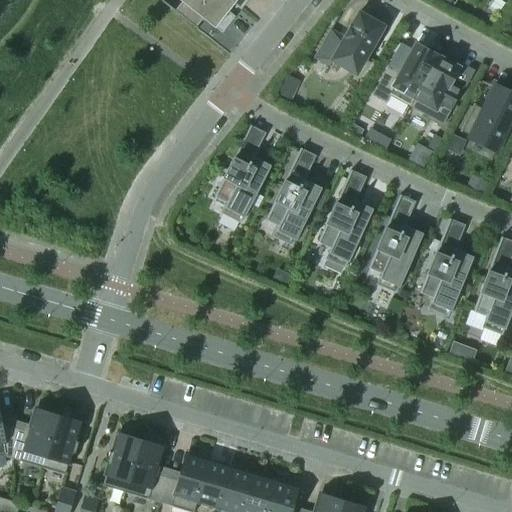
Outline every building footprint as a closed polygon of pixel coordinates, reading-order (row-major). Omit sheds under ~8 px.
[(227,12),(233,5),(240,10),(227,0),(182,0),(173,12),(194,29),(202,19),(221,34),(234,17),(227,12)] [(247,0),(227,0),(240,10),(247,0)] [(331,61),(355,75),(382,27),(378,24),(381,18),(366,9),(362,16),(358,13),(349,29),(348,28),(343,38),(330,30),(314,59),(328,67),(331,61)] [(389,96),(409,107),(438,53),(427,47),(425,51),(415,45),(398,76),(386,69),(372,95),(386,103),(389,96)] [(452,105),(441,99),(457,68),(447,63),(447,62),(437,57),(439,53),(438,53),(409,107),(428,117),(427,119),(441,126),(452,105)] [(459,132),(495,150),(511,114),(511,97),(494,88),(483,109),(473,104),(459,132)] [(239,224),(267,171),(249,162),(253,154),(240,148),(251,127),(249,126),(213,197),(214,198),(215,196),(226,202),(223,207),(225,208),(222,213),(238,222),(238,223),(239,224)] [(291,247),(317,193),(299,184),(308,166),(296,160),(301,150),(299,149),(264,220),(266,221),(266,220),(277,225),(275,231),(276,231),(274,237),(290,245),(290,246),(291,247)] [(344,269),(369,215),(351,206),(363,178),(351,173),(351,171),(350,171),(316,243),(318,243),(319,242),(330,247),(327,253),(328,254),(326,259),(343,267),(342,268),(344,269)] [(395,294),(419,239),(400,231),(408,212),(396,207),(400,196),(399,196),(367,268),(369,269),(369,268),(380,273),(378,278),(379,279),(377,284),(394,292),(394,293),(395,294)] [(447,318),(469,262),(451,255),(454,247),(441,242),(450,220),(448,219),(418,293),(420,294),(420,292),(432,297),(429,303),(431,303),(429,309),(446,316),(445,317),(447,318)] [(501,336),(511,306),(511,276),(503,273),(506,265),(493,260),(502,238),(500,238),(472,312),(473,312),(474,311),(485,315),(483,321),(484,322),(482,327),(500,334),(499,335),(501,336)] [(12,460),(42,468),(57,417),(35,410),(29,430),(15,426),(12,460)] [(71,453),(74,454),(78,443),(75,442),(80,424),(57,417),(42,468),(65,475),(71,453)] [(15,426),(15,420),(0,423),(0,456),(5,455),(5,457),(12,460),(15,426)] [(124,493),(140,441),(117,434),(112,453),(109,452),(105,463),(108,464),(102,486),(124,493)] [(158,503),(166,476),(155,473),(162,448),(140,441),(124,493),(158,503)] [(196,502),(208,462),(185,455),(178,480),(166,476),(158,503),(171,507),(174,495),(196,502)] [(218,508),(230,468),(208,462),(196,502),(218,508)] [(229,511),(240,511),(252,475),(230,468),(218,508),(229,511)] [(264,511),(273,481),(252,475),(240,511),(264,511)] [(288,511),(296,488),(273,481),(264,511),(288,511)] [(53,511),(68,511),(74,493),(61,489),(53,511)] [(338,511),(342,502),(319,495),(313,511),(338,511)] [(93,511),(97,500),(84,496),(78,511),(93,511)] [(0,499),(0,511),(16,511),(18,505),(0,499)] [(363,511),(364,508),(342,502),(338,511),(363,511)]
